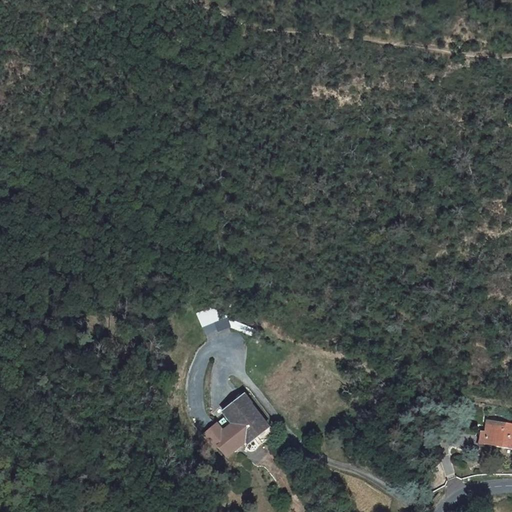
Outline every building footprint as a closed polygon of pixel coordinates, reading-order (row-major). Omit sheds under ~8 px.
[(206,336),(230,326),(222,305),(197,315),(206,336)] [(223,417),(215,422),(221,431),(219,433),(223,438),(219,442),(227,452),(244,440),(245,441),(254,434),(264,426),(247,404),(249,402),(243,394),(221,410),(228,420),(226,421),(223,417)] [(264,426),(254,434),(261,442),(273,433),(249,402),(247,404),(264,426)] [(511,423),(489,420),(487,431),(480,431),(479,443),(511,447),(511,423)] [(221,431),(215,422),(202,432),(213,446),(219,442),(223,438),(219,433),(221,431)]
